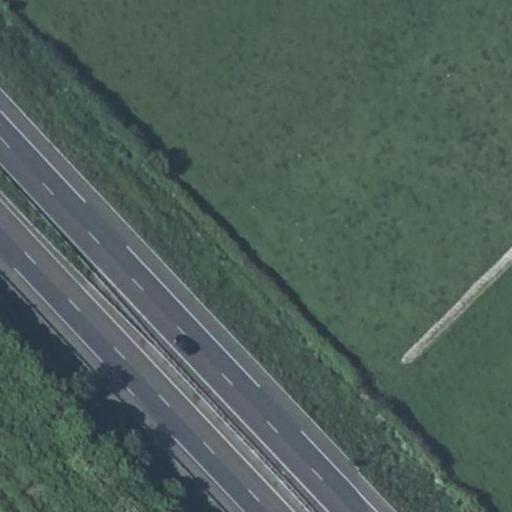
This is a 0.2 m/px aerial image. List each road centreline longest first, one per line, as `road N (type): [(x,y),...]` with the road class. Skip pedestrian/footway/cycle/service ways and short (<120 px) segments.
road 1 (motorway): [(353,511),(0,136)]
road 2 (motorway): [(0,225),(270,511)]
